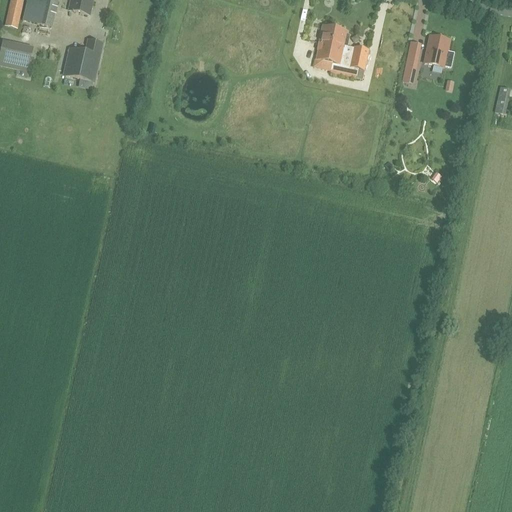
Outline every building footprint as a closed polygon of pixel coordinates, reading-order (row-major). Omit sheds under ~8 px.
[(18,30),(23,0),(10,0),(5,27),(18,30)] [(27,0),(23,21),(52,28),(58,0),(44,0),(44,2),(35,0),(27,0)] [(71,0),(68,12),(90,17),(93,2),(92,2),(92,0),(71,0)] [(346,32),(334,30),(335,27),(326,25),(326,28),(323,27),(316,61),(332,64),(331,71),(357,76),(358,70),(364,71),(368,51),(354,48),(354,49),(344,47),(345,42),(347,42),(349,36),(346,35),(346,32)] [(424,65),(444,69),(444,68),(451,69),(454,55),(447,53),(449,42),(430,38),(424,65)] [(70,50),(64,77),(93,84),(102,45),(89,41),(86,54),(70,50)] [(3,43),(0,57),(0,65),(25,72),(31,49),(3,43)] [(409,54),(404,77),(402,83),(411,85),(413,78),(417,56),(419,46),(411,44),(409,54)] [(446,90),(453,92),(454,83),(448,81),(446,90)] [(500,89),(494,115),(504,117),(510,91),(500,89)]
